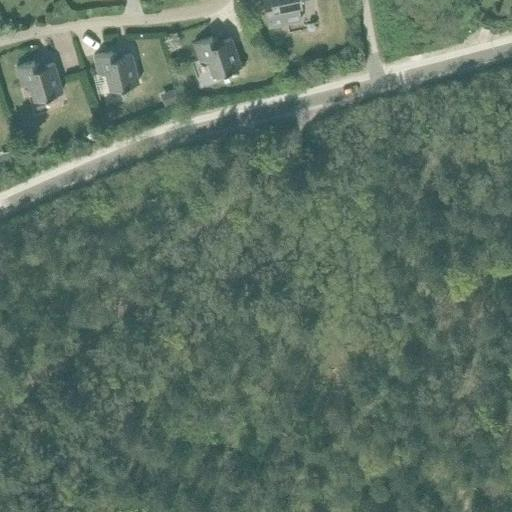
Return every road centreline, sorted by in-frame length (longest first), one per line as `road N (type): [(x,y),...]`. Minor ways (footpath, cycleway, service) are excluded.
road 1 (unclassified): [(0,207),(203,125),(511,49)]
road 2 (residential): [(0,44),(120,17),(196,15),(217,0)]
